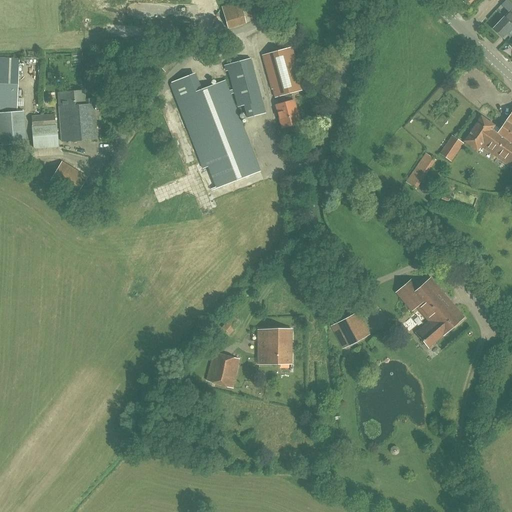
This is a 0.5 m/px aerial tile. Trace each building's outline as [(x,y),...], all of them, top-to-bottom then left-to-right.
[(251,8),(248,0),(228,0),(220,3),(228,29),(246,23),(243,11),(251,8)] [(262,7),(258,0),(249,0),(254,10),(262,7)] [(511,13),(510,12),(493,29),(502,37),(505,34),(510,38),(511,35),(511,13)] [(282,128),(300,123),(294,100),(292,101),(290,93),(304,89),(292,47),(262,56),(271,89),(272,89),(275,97),(279,96),(281,104),(276,105),(282,128)] [(19,60),(0,58),(0,109),(17,110),(19,60)] [(250,59),(227,66),(238,107),(244,105),(248,118),(265,113),(250,59)] [(490,95),(476,76),(484,71),(480,64),(468,73),(472,79),(468,82),(464,77),(460,80),(467,90),(474,85),(485,99),(490,95)] [(171,83),(171,84),(177,100),(201,162),(203,168),(208,167),(210,174),(216,188),(260,171),(257,163),(249,144),(225,81),(202,90),(195,73),(171,83)] [(85,91),(58,93),(59,106),(62,142),(97,139),(94,103),(93,99),(85,100),(85,91)] [(0,113),(0,145),(29,144),(27,111),(0,113)] [(474,148),(478,150),(480,146),(485,149),(501,161),(511,167),(511,165),(511,112),(500,129),(481,116),(464,141),(474,148)] [(31,116),(32,128),(33,145),(58,143),(57,127),(56,127),(55,114),(31,116)] [(463,143),(452,136),(440,154),(451,161),(463,143)] [(426,154),(406,182),(416,188),(435,161),(426,154)] [(34,161),(27,171),(48,185),(49,183),(68,195),(64,201),(71,205),(70,206),(88,217),(97,201),(80,191),(88,177),(62,161),(55,174),(34,161)] [(447,206),(449,200),(442,198),(440,204),(447,206)] [(411,280),(399,290),(414,309),(419,305),(434,322),(418,335),(429,347),(464,317),(430,278),(418,289),(411,280)] [(371,334),(359,312),(334,325),(346,347),(371,334)] [(242,321),(234,314),(223,327),(231,334),(242,321)] [(291,364),(291,329),(258,330),(258,364),(291,364)] [(213,352),(206,382),(233,388),(241,359),(213,352)] [(195,444),(185,442),(184,451),(194,453),(195,444)]
